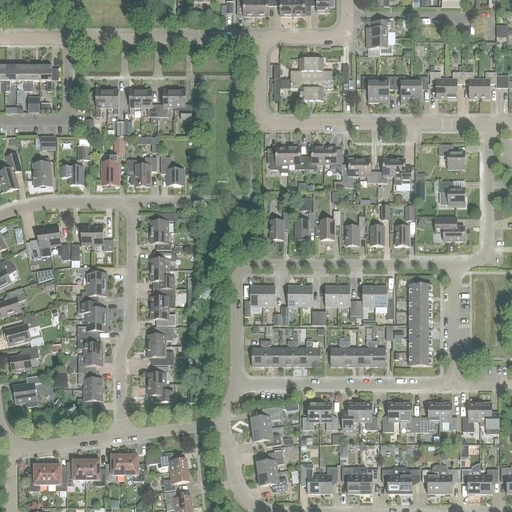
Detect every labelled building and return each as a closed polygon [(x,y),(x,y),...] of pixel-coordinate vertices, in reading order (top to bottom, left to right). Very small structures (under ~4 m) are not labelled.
[(256,0),(249,0),(248,0),(237,0),(237,7),(243,7),(243,18),(256,18),(256,0)] [(268,18),(268,7),(274,7),(273,0),(262,0),(263,0),(256,0),(256,18),(268,18)] [(292,0),(285,0),(273,0),(274,7),(280,7),(280,18),(292,18),(292,0)] [(299,0),(292,0),(292,18),(305,18),(305,8),(311,8),(310,0),(299,0)] [(329,0),(310,0),(311,8),(317,8),(317,14),(329,14),(329,8),(329,0)] [(442,1),(442,9),(457,9),(457,1),(442,1)] [(388,34),(392,34),(392,24),(380,24),(380,30),(367,30),(367,40),(388,40),(388,34)] [(392,57),(392,46),(388,46),(388,40),(367,40),(367,51),(380,51),(380,57),(392,57)] [(290,81),(311,81),(311,60),(300,60),(300,73),(290,72),(290,81)] [(311,60),(311,81),(333,81),(333,73),(323,73),(323,60),(311,60)] [(6,93),(10,93),(10,82),(17,82),(17,66),(5,66),(6,93)] [(17,82),(24,83),(24,93),(28,93),(28,66),(17,66),(17,82)] [(28,93),(33,93),(33,83),(40,83),(40,66),(28,66),(28,93)] [(47,83),(47,93),(52,93),(52,82),(59,82),(59,70),(52,70),(52,66),(40,66),(40,83),(47,83)] [(430,68),(430,74),(430,86),(436,86),(436,100),(446,100),(446,81),(440,81),(440,74),(434,74),(434,68),(430,68)] [(459,68),(459,74),(452,74),(452,81),(446,81),(446,100),(457,100),(457,86),(463,86),(463,74),(464,74),(464,68),(459,68)] [(473,74),(464,74),(463,74),(463,86),(469,86),(469,100),(479,100),(479,81),(473,81),(473,74)] [(479,81),(479,100),(490,100),(490,86),(496,86),(496,74),(485,74),(485,81),(479,81)] [(378,83),(373,83),(372,78),(362,78),(362,91),(368,91),(368,104),(378,104),(378,83)] [(389,91),(395,91),(395,78),(384,78),(384,83),(378,83),(378,104),(389,104),(389,91)] [(411,83),(405,83),(405,78),(395,78),(395,91),(401,91),(401,104),(411,104),(411,83)] [(422,91),(428,91),(428,78),(417,78),(417,83),(411,83),(411,104),(422,104),(422,91)] [(311,103),(311,81),(290,81),(280,81),(280,90),(300,90),(300,103),(311,103)] [(333,81),(311,81),(311,103),(323,103),(323,90),(333,90),(333,81)] [(343,81),(343,96),(352,96),(352,82),(349,82),(349,81),(343,81)] [(140,109),(140,91),(130,92),(130,116),(134,116),(134,109),(140,109)] [(152,91),(140,91),(140,109),(148,109),(148,119),(157,119),(157,107),(152,107),(152,91)] [(157,107),(157,119),(158,119),(168,119),(168,109),(174,109),(174,91),(163,91),(163,107),(157,107)] [(181,113),(181,119),(185,119),(185,121),(192,121),(192,107),(186,107),(186,91),(174,91),(174,109),(174,113),(181,113)] [(107,109),(107,92),(96,92),(96,119),(101,119),(101,109),(107,109)] [(118,92),(107,92),(107,109),(114,109),(114,116),(119,116),(118,92)] [(28,114),(40,114),(40,99),(29,98),(28,114)] [(56,152),(56,138),(42,138),(42,152),(56,152)] [(114,156),(125,156),(125,139),(114,140),(114,156)] [(464,171),(464,153),(453,153),(453,147),(439,147),(439,158),(448,158),(448,171),(464,171)] [(281,174),(288,174),(288,166),(288,148),(276,148),(276,150),(267,150),(267,165),(270,165),(270,171),(281,171),(281,174)] [(300,148),(288,148),(288,166),(295,166),(295,171),(306,171),(305,158),(300,158),(300,148)] [(324,166),(324,148),(312,148),(312,158),(305,158),(306,171),(317,171),(317,166),(324,166)] [(336,148),(324,148),(324,166),(331,166),(331,171),(336,171),(336,172),(337,174),(340,177),(342,177),(342,173),(342,151),(336,151),(336,148)] [(0,172),(0,178),(4,193),(0,194),(0,195),(10,192),(10,193),(12,192),(19,190),(15,174),(21,172),(17,155),(6,158),(9,170),(0,172)] [(110,157),(110,164),(102,164),(102,187),(118,187),(118,157),(110,157)] [(150,178),(151,176),(151,173),(157,173),(157,159),(145,159),(145,167),(137,167),(137,162),(127,162),(127,178),(131,178),(131,187),(139,187),(141,187),(150,187),(150,178)] [(167,187),(184,187),(184,172),(171,172),(171,159),(161,159),(161,176),(167,176),(167,187)] [(39,161),(39,165),(33,166),(35,189),(52,187),(50,160),(39,161)] [(349,173),(342,173),(342,177),(342,189),(353,189),(353,178),(359,178),(360,176),(359,160),(349,160),(349,173)] [(377,185),(377,176),(377,173),(371,173),(371,160),(359,160),(360,176),(359,178),(367,178),(367,185),(377,185)] [(393,178),(393,176),(393,160),(383,160),(383,173),(377,173),(377,176),(377,185),(387,185),(387,178),(393,178)] [(401,185),(411,185),(411,173),(405,173),(405,160),(393,160),(393,176),(393,178),(394,178),(394,187),(401,187),(401,185)] [(83,187),(83,168),(70,168),(60,168),(60,180),(70,180),(70,186),(66,186),(66,187),(70,187),(83,187)] [(464,207),(464,189),(453,189),(453,183),(439,183),(439,194),(440,194),(440,207),(448,207),(464,207)] [(334,192),(342,192),(342,184),(334,184),(334,192)] [(415,185),(415,193),(425,193),(425,185),(415,185)] [(311,212),(311,200),(301,200),(301,212),(311,212)] [(390,208),(381,208),(381,222),(390,222),(390,208)] [(414,208),(405,208),(405,223),(414,223),(414,208)] [(321,238),(321,242),(334,242),(334,228),(340,228),(340,213),(334,213),(334,222),(321,222),(321,227),(316,227),(316,238),(321,238)] [(270,222),(270,242),(283,242),(283,228),(289,228),(289,214),(283,214),(283,222),(270,222)] [(308,222),(295,222),(295,242),(309,242),(309,228),(315,228),(315,214),(308,214),(308,222)] [(178,223),(178,215),(159,215),(159,223),(150,223),(150,234),(169,234),(169,223),(178,223)] [(346,228),(346,248),(359,248),(359,233),(365,233),(365,218),(359,218),(359,228),(346,228)] [(426,223),(420,220),(416,229),(423,232),(426,223)] [(464,243),(464,228),(452,228),(452,220),(435,220),(435,236),(443,236),(443,243),(464,243)] [(50,248),(61,246),(59,228),(48,230),(50,248)] [(93,246),(93,228),(81,228),(81,246),(93,246)] [(93,228),(93,246),(103,246),(103,253),(114,253),(114,242),(103,242),(103,228),(93,228)] [(384,228),(371,228),(371,248),(384,248),(384,228)] [(396,228),(396,248),(409,248),(409,228),(396,228)] [(50,248),(48,230),(37,231),(39,244),(31,245),(31,243),(30,243),(30,244),(32,255),(34,261),(41,260),(41,259),(52,257),(50,248)] [(11,237),(7,231),(1,234),(5,241),(11,237)] [(156,245),(156,252),(171,252),(171,245),(169,245),(169,234),(150,234),(150,246),(156,245)] [(63,262),(70,261),(68,247),(61,248),(63,262)] [(150,261),(150,272),(169,272),(169,263),(175,263),(178,259),(171,254),(156,254),(156,261),(150,261)] [(17,272),(10,260),(0,265),(0,289),(11,284),(7,277),(17,272)] [(86,280),(86,287),(107,287),(107,275),(94,275),(94,269),(78,269),(78,276),(82,276),(82,280),(86,280)] [(46,272),(47,281),(54,279),(53,271),(46,272)] [(175,291),(175,278),(169,278),(169,272),(150,272),(150,284),(159,284),(159,291),(175,291)] [(55,290),(52,283),(44,285),(46,292),(55,290)] [(427,295),(432,295),(432,286),(409,286),(409,300),(427,300),(427,295)] [(78,298),(78,304),(94,304),(94,298),(107,298),(107,287),(86,287),(86,293),(82,293),(82,298),(78,298)] [(251,308),(263,308),(263,288),(250,288),(250,302),(244,302),(244,318),(251,318),(251,308)] [(263,288),(263,308),(275,308),(275,288),(263,288)] [(288,308),(300,308),(300,288),(288,288),(288,308)] [(300,288),(300,308),(312,308),(313,288),(300,288)] [(325,308),(338,308),(338,288),(325,288),(325,308)] [(350,288),(338,288),(338,308),(350,308),(350,317),(356,317),(356,303),(350,303),(350,288)] [(363,308),(375,308),(375,288),(363,288),(363,303),(356,303),(356,317),(363,317),(363,308)] [(375,288),(375,308),(387,309),(387,321),(394,321),(394,303),(387,303),(387,288),(375,288)] [(22,290),(9,294),(11,301),(0,304),(0,312),(2,319),(21,312),(18,304),(26,301),(22,290)] [(150,299),(150,310),(169,310),(169,304),(173,304),(175,302),(175,291),(159,291),(156,291),(156,299),(150,299)] [(427,300),(409,300),(409,314),(432,314),(432,305),(427,305),(427,300)] [(78,304),(78,315),(86,315),(86,322),(107,322),(107,310),(94,310),(94,304),(78,304)] [(59,317),(57,310),(50,312),(53,319),(59,317)] [(169,316),(169,310),(150,310),(150,322),(157,322),(156,328),(176,328),(176,316),(169,316)] [(432,314),(409,314),(409,327),(427,327),(427,322),(432,322),(432,314)] [(6,332),(10,348),(31,342),(28,331),(39,328),(36,316),(22,320),(24,327),(6,332)] [(107,322),(86,322),(86,329),(77,328),(77,339),(78,339),(94,339),(94,333),(107,333),(107,322)] [(427,327),(409,327),(409,341),(432,340),(432,332),(427,332),(427,327)] [(156,329),(156,337),(147,337),(147,348),(166,348),(166,342),(172,342),(174,340),(174,329),(156,329)] [(78,339),(78,351),(84,351),(84,357),(102,357),(102,345),(94,345),(94,339),(78,339)] [(432,340),(409,341),(409,354),(427,354),(427,349),(432,349),(432,340)] [(262,349),(252,349),(252,369),(266,369),(266,343),(260,343),(260,347),(262,347),(262,349)] [(279,349),(270,349),(270,347),(271,347),(271,343),(266,343),(266,369),(279,369),(279,349)] [(288,343),(288,347),(289,347),(289,349),(279,349),(279,369),(293,369),(293,343),(288,343)] [(307,349),(306,349),(297,349),(297,347),(298,347),(298,343),(293,343),(293,369),(307,369),(307,349)] [(312,343),(306,343),(306,349),(307,349),(307,369),(320,369),(320,349),(312,349),(312,343)] [(339,343),(339,347),(341,347),(341,350),(330,349),(330,369),(344,369),(344,343),(339,343)] [(348,350),(348,347),(350,347),(350,343),(344,343),(344,369),(358,369),(358,350),(348,350)] [(366,343),(366,347),(368,347),(368,350),(358,350),(358,369),(372,369),(372,343),(366,343)] [(372,343),(372,369),(385,369),(385,349),(375,349),(375,347),(377,347),(377,343),(372,343)] [(62,353),(61,346),(52,346),(52,354),(62,353)] [(10,359),(12,373),(14,373),(14,374),(22,373),(22,372),(32,370),(30,361),(39,360),(37,348),(21,350),(21,351),(24,350),(25,357),(10,359)] [(147,360),(154,359),(154,367),(174,367),(174,355),(173,353),(166,353),(166,348),(147,348),(147,360)] [(432,368),(432,359),(427,359),(427,354),(409,354),(409,368),(432,368)] [(84,368),(78,368),(78,374),(96,374),(96,368),(102,368),(102,357),(84,357),(84,368)] [(148,375),(148,386),(166,386),(166,375),(168,375),(168,368),(154,369),(154,375),(148,375)] [(96,374),(78,374),(78,386),(84,386),(84,392),(102,392),(102,380),(96,380),(96,374)] [(41,385),(40,378),(26,379),(27,386),(14,388),(16,405),(26,403),(27,409),(37,408),(34,386),(41,385)] [(154,404),(169,404),(174,404),(174,395),(171,392),(166,392),(166,386),(148,386),(148,398),(154,398),(154,404)] [(101,409),(94,409),(94,403),(102,403),(102,392),(84,392),(84,401),(77,401),(77,409),(101,409)] [(314,424),(320,424),(320,404),(308,404),(308,419),(302,419),(302,432),(314,432),(314,424)] [(320,404),(320,424),(326,424),(326,432),(337,432),(337,419),(331,419),(331,404),(320,404)] [(360,424),(360,404),(348,404),(348,419),(342,419),(342,432),(354,432),(354,424),(360,424)] [(360,404),(360,424),(366,424),(366,432),(377,432),(377,419),(371,419),(371,404),(360,404)] [(394,424),(400,424),(400,404),(388,404),(388,419),(382,419),(382,434),(394,434),(394,424)] [(411,404),(400,404),(400,424),(406,424),(406,432),(411,432),(411,434),(420,434),(420,419),(411,419),(411,404)] [(420,419),(420,434),(429,434),(429,432),(434,432),(434,424),(440,424),(440,404),(428,404),(428,419),(420,419)] [(440,404),(440,424),(451,424),(451,432),(457,432),(457,419),(451,419),(451,404),(440,404)] [(462,419),(462,434),(474,434),(474,424),(480,424),(480,404),(468,404),(468,419),(462,419)] [(480,404),(480,424),(480,428),(486,428),(486,436),(499,436),(499,419),(499,414),(491,414),(491,404),(480,404)] [(262,411),(263,419),(251,421),(251,420),(252,432),(271,430),(270,423),(280,421),(278,409),(262,411)] [(272,437),(271,430),(252,432),(254,445),(254,444),(266,442),(267,448),(281,446),(280,436),(272,437)] [(268,455),(269,463),(257,465),(257,464),(256,464),(258,476),(277,474),(276,467),(284,466),(282,453),(268,455)] [(169,467),(170,474),(188,472),(186,461),(172,462),(171,456),(160,458),(161,469),(169,467)] [(116,477),(125,477),(125,457),(111,457),(111,468),(105,468),(105,473),(105,483),(106,483),(116,483),(116,477)] [(125,457),(125,477),(133,477),(134,483),(144,483),(144,468),(138,468),(138,457),(125,457)] [(86,482),(86,462),(73,462),(73,473),(67,473),(67,478),(67,488),(73,488),(73,482),(86,482)] [(95,488),(106,488),(106,483),(105,483),(105,473),(100,473),(100,462),(86,462),(86,482),(95,482),(95,488)] [(474,496),(480,496),(480,477),(480,466),(478,466),(471,469),(471,471),(462,471),(462,484),(468,484),(468,496),(467,496),(470,496),(470,498),(474,498),(474,496)] [(511,469),(501,469),(501,484),(507,484),(507,496),(506,496),(509,496),(509,498),(511,497),(511,466),(511,467),(511,469)] [(48,487),(48,467),(34,467),(34,478),(28,478),(28,493),(39,493),(39,487),(48,487)] [(48,467),(48,487),(56,487),(56,493),(67,493),(67,488),(67,478),(61,478),(61,467),(48,467)] [(320,496),(320,477),(312,477),(313,467),(302,467),(302,484),(308,484),(308,495),(307,495),(307,496),(320,496)] [(422,484),(428,484),(428,496),(427,496),(430,496),(430,498),(434,498),(434,496),(440,496),(440,467),(436,467),(432,469),(432,471),(422,471),(422,484)] [(458,484),(458,471),(447,471),(447,469),(443,467),(440,467),(440,496),(445,496),(445,498),(450,498),(450,496),(452,496),(452,484),(458,484)] [(327,477),(320,477),(320,496),(325,496),(325,498),(330,498),(330,496),(332,496),(331,496),(332,484),(338,484),(338,469),(327,469),(327,477)] [(354,496),(360,496),(360,469),(342,469),(342,484),(348,484),(348,496),(347,496),(350,496),(350,498),(354,498),(354,496)] [(367,471),(365,469),(360,469),(360,496),(372,496),(372,484),(378,484),(378,471),(367,471)] [(387,496),(400,496),(400,470),(394,470),(392,471),(382,471),(382,484),(388,484),(388,496),(387,496)] [(420,471),(412,471),(407,471),(405,470),(400,470),(400,496),(412,496),(412,484),(420,484),(420,471)] [(487,477),(480,477),(480,496),(492,496),(491,496),(491,484),(498,484),(498,471),(487,471),(487,477)] [(189,484),(188,472),(170,474),(171,481),(163,482),(164,493),(176,492),(175,485),(189,484)] [(277,474),(258,476),(259,482),(257,482),(258,487),(259,486),(260,489),(260,488),(272,486),(273,494),(288,492),(286,480),(278,481),(277,474)] [(171,511),(175,511),(192,509),(191,498),(177,499),(176,493),(164,495),(166,511),(171,511)]
